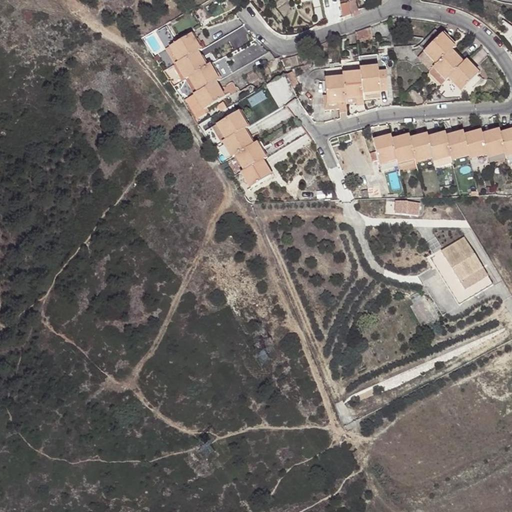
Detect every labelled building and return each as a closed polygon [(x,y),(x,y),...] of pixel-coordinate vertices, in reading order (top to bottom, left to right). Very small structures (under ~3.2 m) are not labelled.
[(368,28),(356,33),(357,40),(369,38),(368,28)] [(437,65),(434,68),(446,81),(449,79),(462,92),(478,76),(466,62),(463,65),(451,52),(454,49),(436,30),(419,47),(437,65)] [(190,36),(171,47),(180,63),(176,64),(186,80),(189,78),(197,93),(195,95),(204,111),(224,99),(218,90),(220,88),(217,82),(220,80),(216,74),(214,75),(209,66),(205,68),(200,59),(202,57),(199,51),(202,49),(198,43),(195,45),(190,36)] [(180,63),(171,47),(165,51),(174,66),(176,64),(180,63)] [(176,64),(174,66),(173,67),(182,82),(184,81),(186,80),(176,64)] [(446,81),(434,68),(429,73),(441,87),(446,81)] [(325,81),(327,97),(328,105),(346,103),(345,100),(356,99),(357,108),(364,107),(364,102),(363,94),(381,93),(389,92),(386,72),(379,73),(378,69),(360,71),(361,75),(343,77),(343,79),(325,81)] [(193,96),(195,95),(197,93),(189,78),(186,80),(184,81),(193,96)] [(381,100),(381,93),(363,94),(364,102),(381,100)] [(328,105),(327,97),(323,97),(325,113),(346,110),(346,103),(328,105)] [(238,113),(217,125),(226,140),(223,142),(232,157),(236,155),(244,170),(241,172),(250,188),(270,176),(262,161),(265,159),(256,144),(252,146),(243,131),(247,129),(238,113)] [(226,140),(217,125),(211,128),(220,143),(223,142),(226,140)] [(444,130),(445,136),(446,139),(453,137),(451,128),(444,130)] [(446,139),(445,136),(428,140),(428,137),(410,141),(409,138),(392,142),(391,139),(374,143),(379,165),(396,161),(397,165),(414,161),(415,164),(433,160),(434,162),(451,158),(451,161),(469,158),(469,160),(486,156),(487,159),(505,155),(506,158),(511,156),(511,132),(500,135),(500,132),(482,136),(481,133),(464,137),(463,135),(453,137),(446,139)] [(406,203),(396,202),(396,213),(405,213),(405,215),(417,216),(418,204),(406,203)] [(430,260),(435,267),(438,266),(444,276),(441,277),(459,306),(492,286),(464,240),(430,260)] [(438,266),(435,267),(441,277),(444,276),(438,266)]
